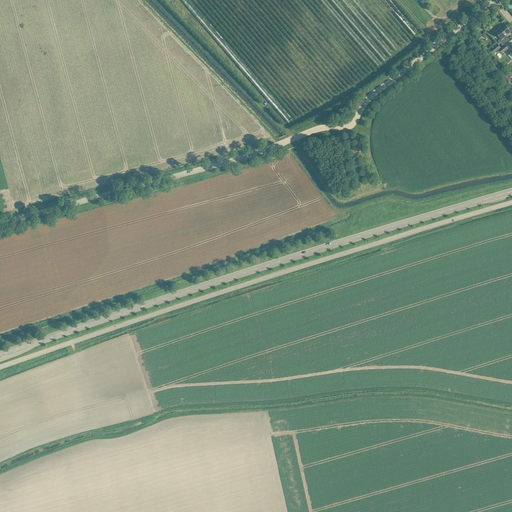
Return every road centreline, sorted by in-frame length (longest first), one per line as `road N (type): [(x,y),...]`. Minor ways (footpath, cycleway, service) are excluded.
road 1 (unclassified): [(0,367),(511,202)]
road 2 (unclassified): [(0,224),(350,125),(369,98),(441,41)]
road 3 (secondary): [(139,307),(478,201)]
road 4 (track): [(293,138),(158,0)]
